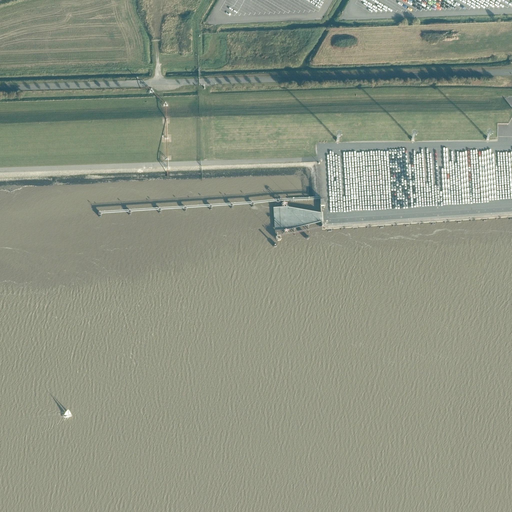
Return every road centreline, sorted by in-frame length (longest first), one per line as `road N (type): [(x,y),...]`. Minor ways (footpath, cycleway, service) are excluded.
road 1 (unclassified): [(197,82),(511,72)]
road 2 (unclassified): [(197,82),(0,89)]
road 3 (unclassified): [(511,11),(345,15),(354,0)]
